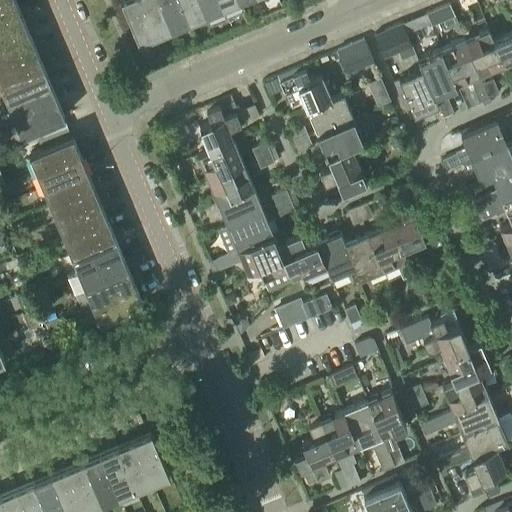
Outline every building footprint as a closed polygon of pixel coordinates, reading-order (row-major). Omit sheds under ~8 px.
[(15,0),(8,0),(0,3),(0,23),(22,14),(15,0)] [(141,0),(120,0),(138,40),(155,33),(141,0)] [(161,0),(141,0),(155,33),(172,26),(161,0)] [(180,0),(161,0),(172,26),(189,19),(180,0)] [(200,0),(180,0),(189,19),(205,12),(200,0)] [(219,0),(200,0),(205,12),(222,5),(219,0)] [(22,14),(0,23),(0,42),(29,31),(22,14)] [(488,27),(464,37),(479,73),(503,63),(492,39),(493,39),(488,27)] [(388,28),(373,34),(383,57),(397,50),(388,28)] [(511,30),(493,39),(492,39),(503,63),(511,59),(511,30)] [(29,31),(0,42),(0,62),(36,47),(29,31)] [(464,37),(441,47),(456,83),(469,77),(479,100),(489,96),(483,82),(479,73),(464,37)] [(373,60),(363,38),(338,49),(347,71),(373,60)] [(36,47),(0,62),(0,81),(43,64),(36,47)] [(441,47),(417,57),(422,69),(423,69),(433,93),(433,92),(456,83),(441,47)] [(43,64),(0,81),(0,85),(6,99),(50,81),(43,64)] [(293,74),(279,80),(283,90),(285,89),(290,102),(302,97),(307,108),(331,98),(331,97),(321,74),(309,79),(304,67),(292,72),(293,74)] [(422,69),(399,78),(414,114),(438,104),(437,100),(433,92),(433,93),(423,69),(422,69)] [(493,78),(483,82),(489,96),(499,92),(493,78)] [(50,81),(6,99),(13,116),(57,97),(50,81)] [(331,98),(307,108),(316,131),(352,115),(343,92),(331,97),(331,98)] [(447,96),(437,100),(438,104),(443,115),(453,111),(447,96)] [(57,97),(13,116),(20,133),(64,115),(57,97)] [(199,125),(208,149),(209,149),(233,139),(228,127),(240,123),(235,110),(237,110),(233,99),(219,105),(218,104),(206,109),(211,121),(199,125)] [(352,115),(316,131),(326,154),(350,143),(351,144),(363,139),(352,115)] [(466,147),(442,157),(446,167),(470,157),(506,142),(496,118),(460,133),(466,147)] [(304,125),(289,130),(293,140),(308,134),(304,125)] [(72,133),(28,152),(35,169),(79,151),(72,133)] [(308,134),(293,140),(298,150),(312,144),(308,134)] [(208,149),(197,153),(206,177),(243,162),(233,139),(209,149),(208,149)] [(470,157),(446,167),(450,177),(474,167),(480,181),(492,176),(491,176),(511,167),(511,139),(506,142),(470,157)] [(265,141),(251,146),(255,156),(275,148),(271,140),(266,142),(265,141)] [(331,165),(319,170),(324,182),(322,183),(326,193),(340,187),(341,189),(344,194),(367,185),(364,180),(365,179),(351,144),(350,143),(326,154),(331,165)] [(275,148),(255,156),(260,166),(273,161),(273,159),(278,157),(275,148)] [(79,151),(35,169),(42,185),(86,167),(79,151)] [(243,162),(206,177),(216,201),(253,185),(243,162)] [(86,167),(42,185),(49,202),(93,184),(86,167)] [(497,189),(472,199),(477,209),(511,194),(511,167),(491,176),(492,176),(497,189)] [(93,184),(49,202),(56,219),(100,200),(93,184)] [(253,185),(216,201),(226,224),(262,208),(253,185)] [(285,187),(271,193),(275,203),(289,197),(285,187)] [(401,217),(390,222),(400,246),(401,246),(412,241),(417,252),(440,242),(425,207),(423,208),(418,194),(408,198),(408,200),(396,205),(401,217)] [(511,194),(477,209),(481,219),(505,209),(511,221),(511,222),(511,221),(511,194)] [(289,197),(275,203),(279,213),(293,207),(289,197)] [(100,200),(56,219),(63,235),(107,217),(100,200)] [(365,201),(356,205),(361,219),(371,215),(365,201)] [(356,205),(346,209),(352,223),(361,219),(356,205)] [(262,208),(226,224),(236,248),(272,232),(262,208)] [(107,217),(63,235),(70,252),(114,234),(107,217)] [(511,221),(499,226),(509,250),(511,249),(511,221),(511,222),(511,221)] [(390,222),(367,232),(382,268),(406,258),(401,246),(400,246),(390,222)] [(339,230),(316,240),(326,264),(325,265),(330,275),(353,266),(354,265),(344,241),(339,230)] [(236,248),(218,255),(222,266),(240,259),(246,271),(259,266),(264,277),(286,268),(281,255),(293,250),(288,238),(277,243),(272,232),(236,248)] [(344,241),(354,265),(353,266),(358,278),(382,268),(367,232),(344,241)] [(293,250),(281,255),(286,268),(297,263),(302,274),(325,265),(326,264),(316,240),(305,244),(300,233),(288,238),(293,250)] [(114,234),(70,252),(77,269),(121,250),(114,234)] [(495,244),(481,250),(485,260),(499,254),(495,244)] [(121,250),(77,269),(84,285),(128,267),(121,250)] [(499,254),(485,260),(489,270),(503,264),(499,254)] [(128,267),(84,285),(91,302),(135,284),(128,267)] [(135,284),(91,302),(98,320),(142,301),(135,284)] [(300,297),(275,308),(283,326),(317,312),(311,298),(302,302),(300,297)] [(354,303),(344,307),(350,321),(359,317),(354,303)] [(468,345),(458,323),(451,307),(439,312),(441,316),(430,321),(427,315),(399,327),(404,339),(420,333),(427,350),(439,346),(443,357),(468,347),(468,345)] [(241,317),(232,320),(236,329),(238,332),(247,323),(241,317)] [(368,336),(353,342),(358,355),(377,347),(373,338),(372,337),(368,336)] [(443,357),(452,379),(453,380),(478,369),(478,370),(489,365),(479,341),(468,345),(468,347),(443,357)] [(340,368),(328,373),(334,386),(346,381),(340,368)] [(452,379),(441,384),(451,408),(487,393),(478,370),(478,369),(453,380),(452,379)] [(436,380),(419,382),(423,392),(438,385),(436,380)] [(419,382),(405,388),(409,398),(423,392),(419,382)] [(390,388),(366,398),(381,435),(393,464),(403,459),(397,446),(390,431),(405,425),(390,388)] [(423,392),(409,398),(413,407),(427,401),(423,392)] [(487,393),(451,408),(419,422),(423,432),(455,418),(461,431),(497,416),(487,393)] [(366,398),(343,408),(358,444),(367,441),(368,444),(372,447),(382,469),(393,464),(381,435),(366,398)] [(320,418),(335,454),(347,483),(359,478),(347,449),(358,444),(343,408),(320,418)] [(466,444),(434,458),(438,468),(470,454),(495,444),(495,445),(511,437),(511,419),(508,411),(497,416),(461,431),(466,444)] [(306,451),(294,456),(299,469),(302,468),(307,482),(317,477),(317,476),(329,470),(324,459),(335,454),(320,418),(305,424),(310,436),(301,440),(306,451)] [(150,429),(133,436),(151,480),(169,473),(150,429)] [(133,436),(116,443),(134,487),(151,480),(133,436)] [(116,443),(99,450),(118,494),(134,487),(116,443)] [(475,465),(464,470),(469,483),(467,484),(471,494),(485,488),(486,490),(498,484),(494,473),(505,468),(495,445),(495,444),(470,454),(475,465)] [(99,450),(82,457),(101,501),(118,494),(99,450)] [(82,457),(66,464),(85,508),(101,501),(82,457)] [(66,464),(49,471),(66,511),(75,511),(85,508),(66,464)] [(66,511),(49,471),(33,478),(47,511),(66,511)] [(47,511),(33,478),(16,485),(27,511),(47,511)] [(398,479),(362,494),(370,511),(386,511),(408,503),(398,479)] [(427,483),(413,489),(417,499),(431,493),(427,483)] [(27,511),(16,485),(0,491),(0,492),(8,511),(27,511)] [(8,511),(0,492),(0,511),(8,511)] [(431,493),(417,499),(422,509),(435,504),(431,493)] [(494,510),(489,511),(511,511),(511,500),(493,508),(494,510)] [(411,511),(408,503),(386,511),(411,511)]
